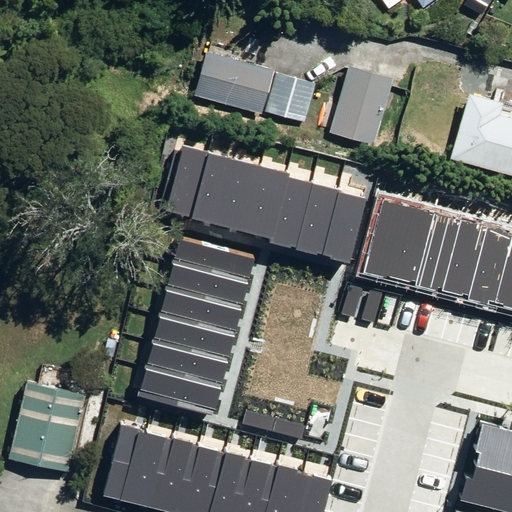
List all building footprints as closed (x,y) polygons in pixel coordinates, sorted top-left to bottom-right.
[(410,0),(420,13),(437,0),(410,0)] [(185,94),(254,113),(267,69),(197,50),(185,94)] [(328,135),(370,146),(388,79),(345,68),(328,135)] [(263,113),(302,122),(310,85),(272,75),(263,113)] [(441,161),(511,178),(511,122),(490,117),(492,104),(457,95),(441,161)] [(166,208),(194,215),(211,149),(184,142),(166,208)] [(194,215),(221,223),(239,156),(211,149),(194,215)] [(221,223),(248,230),(266,163),(239,156),(221,223)] [(248,230),(275,237),(293,170),(266,163),(248,230)] [(275,237),(302,244),(320,178),(293,170),(275,237)] [(302,244),(330,251),(347,185),(320,178),(302,244)] [(330,251),(357,259),(375,192),(347,185),(330,251)] [(370,265),(396,272),(416,200),(390,193),(370,265)] [(396,272),(421,279),(442,208),(416,200),(396,272)] [(421,279),(447,287),(467,215),(442,208),(421,279)] [(447,287),(473,294),(493,222),(467,215),(447,287)] [(473,294),(499,301),(511,253),(511,227),(493,222),(473,294)] [(251,280),(258,255),(182,235),(175,261),(251,280)] [(511,253),(499,301),(511,304),(511,253)] [(245,306),(251,280),(175,261),(169,286),(245,306)] [(238,332),(245,306),(169,286),(162,312),(238,332)] [(344,307),(343,314),(409,326),(414,301),(347,289),(344,307)] [(231,357),(238,332),(162,312),(155,338),(231,357)] [(225,383),(231,357),(155,338),(149,364),(225,383)] [(218,409),(225,383),(149,364),(142,389),(218,409)] [(89,392),(27,378),(9,455),(71,469),(89,392)] [(305,425),(247,410),(243,424),(301,439),(305,425)] [(103,495),(130,501),(149,429),(122,422),(103,495)] [(511,511),(511,430),(483,423),(475,451),(485,454),(478,478),(469,475),(462,500),(508,511),(511,511)] [(130,501),(157,508),(175,436),(149,429),(130,501)] [(157,508),(170,511),(184,511),(202,443),(175,436),(157,508)] [(184,511),(212,511),(229,450),(202,443),(184,511)] [(212,511),(240,511),(255,457),(229,450),(212,511)] [(240,511),(269,511),(282,464),(255,457),(240,511)] [(269,511),(297,511),(308,470),(282,464),(269,511)] [(297,511),(326,511),(335,477),(308,470),(297,511)]
